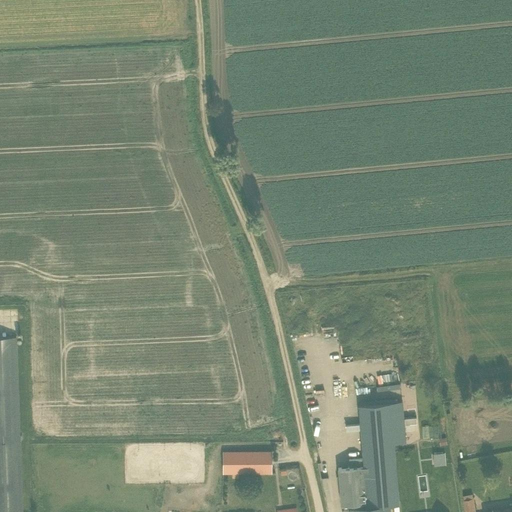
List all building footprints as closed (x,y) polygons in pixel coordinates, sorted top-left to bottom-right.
[(0,511),(22,511),(17,336),(0,336),(0,511)] [(349,458),(349,466),(338,467),(341,504),(349,503),(349,511),(366,511),(366,506),(399,503),(394,442),(406,441),(403,401),(397,401),(397,397),(361,401),(361,404),(358,404),(360,421),(363,457),(349,458)] [(416,417),(404,418),(405,430),(417,429),(416,417)] [(223,451),(223,463),(223,469),(223,473),(231,473),(240,473),(272,472),(272,450),(223,451)] [(464,511),(474,511),(474,493),(463,493),(464,511)]
